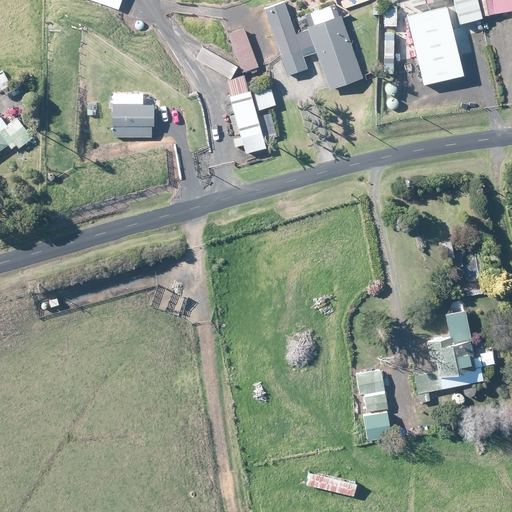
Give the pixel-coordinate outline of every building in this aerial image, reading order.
[(121,0),(88,0),(118,10),(121,0)] [(481,19),(476,0),(452,0),(459,25),(481,19)] [(511,11),(511,8),(510,0),(480,0),(484,17),(511,11)] [(305,70),(284,6),(264,12),(286,76),(305,70)] [(461,76),(445,7),(405,16),(421,86),(461,76)] [(334,20),(330,8),(310,14),(314,26),(299,31),(308,57),(316,55),(328,90),(360,79),(340,18),(334,20)] [(396,27),(395,9),(384,10),(384,27),(396,27)] [(258,67),(243,29),(228,34),(242,73),(258,67)] [(393,41),(383,41),(383,59),(394,59),(393,41)] [(237,67),(202,47),(195,59),(230,79),(237,67)] [(228,93),(229,97),(235,119),(231,120),(235,135),(240,133),(245,154),(265,148),(250,95),(245,77),(217,84),(220,95),(228,93)] [(275,106),(271,89),(254,94),(258,111),(275,106)] [(143,105),(143,94),(112,94),(112,138),(151,138),(151,105),(143,105)] [(0,133),(0,150),(8,144),(11,147),(29,133),(19,119),(0,133)] [(452,242),(440,244),(444,263),(456,260),(452,242)] [(473,357),(463,311),(444,315),(449,337),(426,342),(430,360),(434,359),(436,371),(413,376),(419,402),(430,400),(428,391),(483,379),(478,356),(473,357)] [(386,408),(380,371),(356,374),(359,394),(363,393),(366,411),(386,408)] [(390,436),(386,412),(362,416),(366,439),(390,436)] [(356,483),(309,472),(306,484),(353,496),(356,483)]
